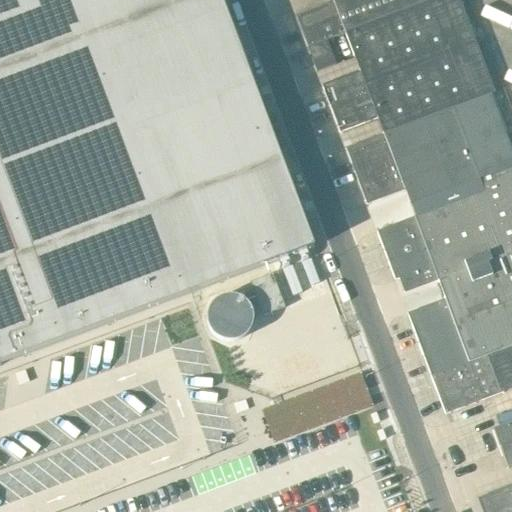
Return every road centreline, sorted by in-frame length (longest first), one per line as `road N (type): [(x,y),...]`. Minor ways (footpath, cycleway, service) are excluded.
road 1 (unclassified): [(440,511),(250,0)]
road 2 (unknown): [(330,219),(72,299),(13,291)]
